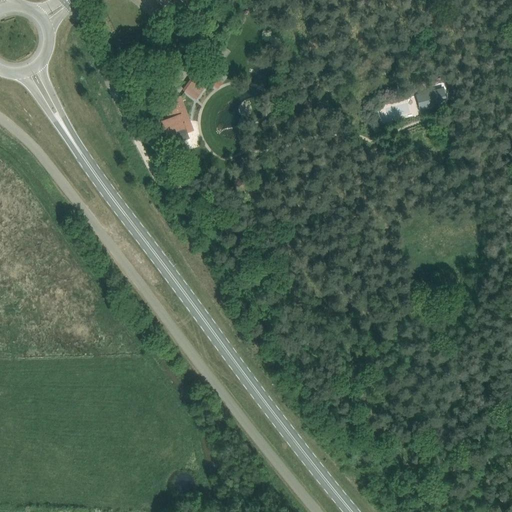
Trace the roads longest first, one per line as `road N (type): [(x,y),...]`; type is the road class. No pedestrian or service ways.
road 1 (track): [(445,511),(287,282),(155,171),(105,74)]
road 2 (unclassified): [(0,119),(42,158),(316,511)]
road 3 (primary): [(351,511),(97,178)]
road 4 (primary): [(24,72),(97,178)]
road 5 (primary): [(97,178),(36,66)]
